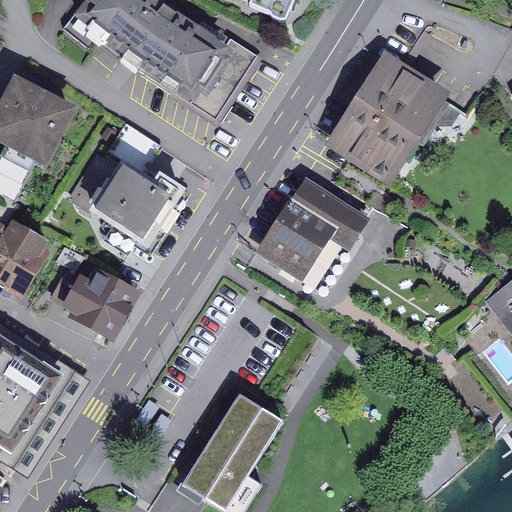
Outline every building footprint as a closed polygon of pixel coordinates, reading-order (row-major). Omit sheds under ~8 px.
[(222,124),(264,62),(172,0),(99,0),(80,27),(222,124)] [(298,0),(252,0),(259,3),(253,16),(286,30),(298,0)] [(444,93),(388,57),(333,143),(389,179),(444,93)] [(86,108),(23,76),(0,122),(0,137),(56,166),(86,108)] [(128,162),(101,211),(163,245),(190,196),(128,162)] [(367,219),(306,180),(260,251),(301,278),(329,235),(348,248),(367,219)] [(0,284),(24,297),(50,250),(44,246),(47,241),(11,220),(18,209),(0,198),(0,284)] [(93,285),(81,278),(66,306),(82,315),(80,320),(112,338),(136,295),(99,275),(93,285)] [(511,286),(491,303),(511,329),(511,286)] [(74,378),(5,336),(0,345),(0,441),(26,457),(74,378)] [(282,423),(242,398),(186,486),(226,511),(244,511),(260,487),(246,478),(282,423)] [(0,506),(10,490),(0,484),(0,506)]
